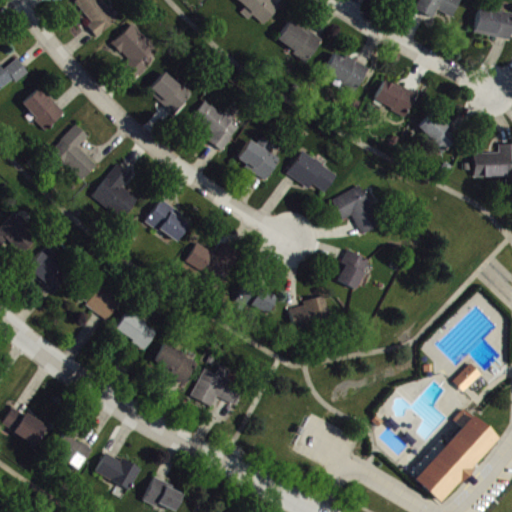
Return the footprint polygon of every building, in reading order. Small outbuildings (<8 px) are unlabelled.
[(88,30),(99,41),(120,22),(98,0),(82,0),(76,6),(93,25),(88,30)] [(281,10),(268,0),(234,0),(246,10),(242,16),(250,23),(254,19),(266,28),(281,10)] [(436,13),(453,21),(463,1),(460,0),(420,0),(414,13),(432,21),(436,13)] [(475,37),(511,43),(511,42),(511,17),(479,12),(475,37)] [(288,26),(277,48),(311,63),(321,41),(288,26)] [(139,79),(148,71),(141,64),(156,50),(134,27),(111,50),(139,79)] [(370,71),(356,64),(355,68),(334,57),(324,77),(357,94),(370,71)] [(0,94),(15,83),(18,86),(30,77),(18,62),(4,73),(0,68),(0,94)] [(193,99),(166,76),(149,95),(176,118),(193,99)] [(417,98),(385,83),(374,105),(406,121),(417,98)] [(64,118),(40,91),(22,107),(47,134),(64,118)] [(223,155),(241,130),(207,104),(194,122),(213,136),(208,143),(223,155)] [(443,158),(460,141),(436,115),(418,131),(443,158)] [(98,169),(79,151),(89,140),(77,128),(51,155),(83,185),(98,169)] [(250,143),(237,165),(268,183),(281,161),(268,154),(272,147),(263,142),(259,149),(250,143)] [(511,147),(500,148),(500,157),(474,157),(475,181),(511,180),(511,184),(511,183),(511,147)] [(311,192),(313,188),(327,196),(338,177),(302,155),(288,178),(311,192)] [(125,223),(140,204),(123,191),(132,179),(117,168),(93,199),(125,223)] [(363,238),(381,230),(362,189),(332,203),(342,225),(354,219),(363,238)] [(177,246),(189,229),(180,223),(184,218),(162,203),(146,225),(177,246)] [(0,230),(0,260),(2,262),(32,231),(15,215),(0,230)] [(219,259),(197,247),(187,266),(216,282),(219,278),(227,282),(241,257),(225,248),(219,259)] [(371,265),(349,253),(339,273),(342,275),(338,284),(356,294),(371,265)] [(69,281),(42,255),(27,271),(54,297),(69,281)] [(123,301),(94,284),(81,306),(109,323),(123,301)] [(269,318),(277,300),(248,288),(240,306),(269,318)] [(296,334),(332,324),(326,299),(304,305),(305,309),(290,313),(296,334)] [(115,335),(148,352),(158,333),(125,316),(115,335)] [(187,386),(198,365),(164,347),(153,369),(187,386)] [(468,360),(478,371),(477,372),(467,382),(463,385),(460,388),(456,384),(449,378),(468,360)] [(453,384),(464,396),(482,378),(472,367),(453,384)] [(205,372),(191,401),(212,411),(217,400),(235,409),(244,392),(227,383),(231,375),(221,370),(217,378),(205,372)] [(460,406),(461,406),(493,436),(468,463),(469,464),(454,481),(453,479),(435,498),(410,475),(412,473),(408,469),(437,438),(441,442),(457,424),(450,417),(460,406)] [(2,430),(36,449),(47,430),(13,410),(2,430)] [(374,412),(373,413),(369,418),(370,418),(376,424),(381,418),(374,412)] [(80,473),(92,453),(64,436),(52,455),(80,473)] [(130,494),(141,473),(107,456),(96,476),(130,494)] [(168,511),(176,511),(183,498),(166,490),(168,487),(155,480),(144,504),(158,511),(159,508),(168,511)]
